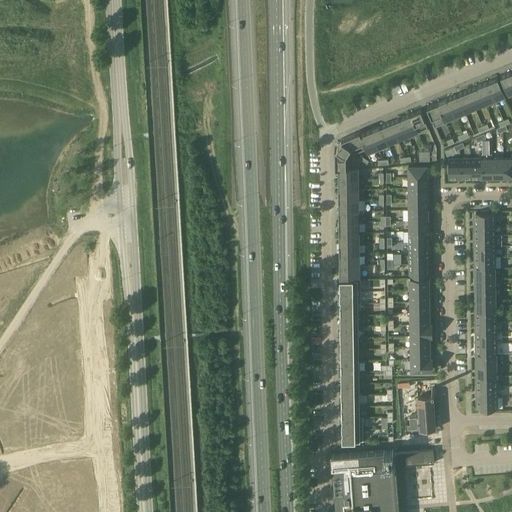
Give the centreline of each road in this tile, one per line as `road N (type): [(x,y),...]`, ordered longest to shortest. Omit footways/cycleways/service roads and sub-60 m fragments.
road 1 (secondary): [(107,0),(140,511)]
road 2 (secondary): [(149,511),(116,0)]
road 3 (primary): [(242,0),(264,511)]
road 4 (primary): [(290,511),(276,0)]
road 5 (residential): [(511,420),(452,422),(446,197),(511,196)]
road 6 (residential): [(325,135),(324,448)]
road 7 (residential): [(511,57),(325,135)]
road 8 (unknown): [(133,212),(90,220),(75,233),(0,347)]
road 9 (unclassified): [(325,135),(311,92),(309,0)]
